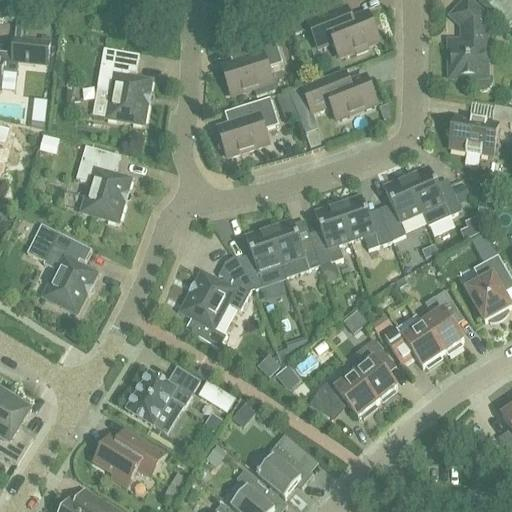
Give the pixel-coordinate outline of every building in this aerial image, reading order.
[(18,76),(19,66),(48,69),(51,45),(22,42),(24,18),(34,16),(30,0),(18,0),(0,4),(0,24),(17,20),(15,41),(13,56),(0,54),(0,94),(1,95),(3,74),(18,76)] [(511,19),(495,0),(482,0),(511,34),(511,33),(511,19)] [(450,82),(488,81),(487,19),(468,1),(451,19),(462,30),(462,43),(449,44),(450,82)] [(379,45),(368,16),(341,27),(336,15),(308,26),(319,51),(334,45),(340,60),(356,54),(357,57),(368,53),(367,50),(379,45)] [(232,99),(273,86),(268,71),(283,66),(275,40),(247,49),(251,61),(223,70),(232,99)] [(140,58),(104,52),(98,90),(112,92),(107,122),(144,128),(148,107),(150,107),(152,97),(150,96),(152,84),(130,80),(131,75),(137,76),(140,58)] [(337,124),(377,108),(366,80),(338,91),(333,78),(302,90),(313,117),(332,109),(337,124)] [(228,161),(269,148),(264,133),(279,128),(271,101),(243,110),(247,123),(219,132),(228,161)] [(511,111),(495,109),(492,123),(511,126),(511,111)] [(46,112),(28,110),(26,129),(44,130),(46,112)] [(480,157),(480,158),(482,158),(482,156),(494,158),(499,129),(487,127),(487,125),(486,124),(486,125),(473,123),(473,122),(472,122),(471,124),(455,121),(453,130),(446,135),(451,142),(449,151),(466,154),(466,156),(467,156),(467,155),(480,157)] [(0,146),(7,148),(11,132),(0,129),(0,146)] [(86,150),(77,183),(90,187),(82,215),(119,226),(125,205),(127,206),(130,196),(128,195),(131,183),(109,176),(111,171),(117,173),(121,160),(86,150)] [(416,180),(408,184),(423,216),(435,211),(441,224),(462,214),(450,188),(439,193),(429,169),(414,176),(416,180)] [(423,216),(408,184),(400,187),(398,183),(384,190),(394,213),(382,218),(393,245),(406,239),(400,226),(423,216)] [(393,245),(382,218),(370,222),(362,198),(347,204),(348,208),(340,211),(351,245),(364,240),(369,254),(393,245)] [(323,239),(312,243),(321,269),(327,287),(341,282),(335,266),(344,263),(339,249),(351,245),(340,211),(332,214),(330,209),(315,214),(323,239)] [(279,232),(270,235),(282,269),(305,261),(309,273),(321,269),(312,243),(300,246),(292,222),(277,228),(279,232)] [(98,277),(77,267),(80,262),(86,265),(92,253),(43,228),(29,257),(45,265),(44,267),(57,274),(43,301),(78,318),(87,298),(89,299),(94,289),(92,288),(98,277)] [(254,263),(240,267),(240,268),(255,290),(256,293),(274,287),(270,273),(282,269),(270,235),(262,238),(260,233),(245,239),(254,263)] [(511,284),(511,282),(498,259),(474,272),(481,285),(467,293),(485,326),(489,324),(490,326),(495,326),(499,325),(503,323),(507,319),(509,315),(508,313),(511,311),(500,291),(511,284)] [(240,268),(240,267),(236,260),(226,266),(219,279),(225,282),(222,286),(202,276),(196,287),(194,286),(189,295),(191,296),(181,316),(192,322),(186,333),(228,359),(232,352),(223,347),(228,339),(215,332),(228,307),(241,314),(251,295),(256,293),(255,290),(240,268)] [(433,319),(422,327),(444,358),(447,356),(449,359),(463,349),(461,346),(464,344),(452,325),(462,319),(445,294),(425,307),(433,319)] [(444,358),(422,327),(417,319),(387,339),(401,360),(411,353),(423,372),(426,370),(428,373),(443,363),(441,360),(444,358)] [(286,346),(288,352),(292,364),(308,351),(306,340),(286,346)] [(365,369),(355,377),(378,406),(381,404),(383,407),(397,396),(395,393),(398,391),(384,373),(393,366),(375,343),(356,357),(365,369)] [(283,371),(278,357),(269,367),(270,368),(260,378),(270,384),(283,371)] [(201,370),(196,378),(207,385),(212,377),(201,370)] [(185,411),(200,385),(178,371),(168,387),(150,376),(127,413),(154,430),(169,406),(174,404),(185,411)] [(378,406),(355,377),(336,391),(330,384),(320,392),(309,409),(329,421),(335,412),(345,404),(359,422),(362,420),(364,422),(377,412),(375,409),(378,406)] [(208,385),(200,399),(227,416),(235,402),(208,385)] [(0,409),(8,396),(2,393),(0,391),(0,409)] [(14,400),(8,396),(0,409),(0,458),(17,469),(32,444),(16,434),(28,414),(24,409),(19,404),(14,400)] [(511,406),(503,413),(505,416),(502,418),(511,432),(511,438),(502,446),(511,460),(511,406)] [(219,417),(212,428),(223,435),(230,424),(219,417)] [(112,482),(127,491),(138,472),(152,480),(165,459),(130,437),(123,449),(110,441),(95,466),(114,478),(112,482)] [(273,461),(258,479),(286,502),(298,488),(302,492),(314,478),(299,466),(307,457),(285,439),(270,458),(273,461)] [(286,511),(288,509),(246,474),(237,484),(247,492),(232,510),(234,511),(286,511)] [(183,499),(193,481),(184,476),(174,494),(183,499)]
